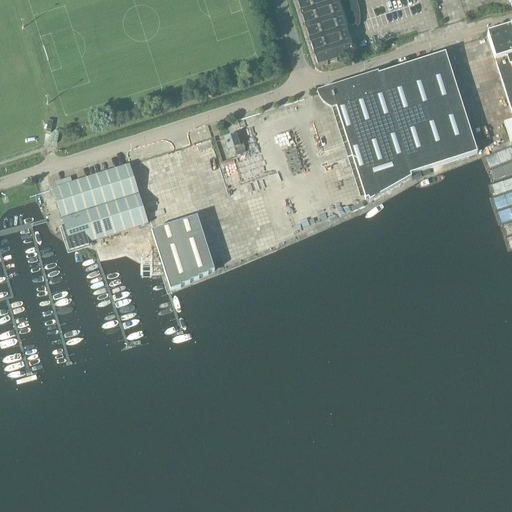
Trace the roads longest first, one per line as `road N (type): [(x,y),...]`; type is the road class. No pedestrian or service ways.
road 1 (unclassified): [(0,186),(306,87)]
road 2 (unclassified): [(306,87),(511,22)]
